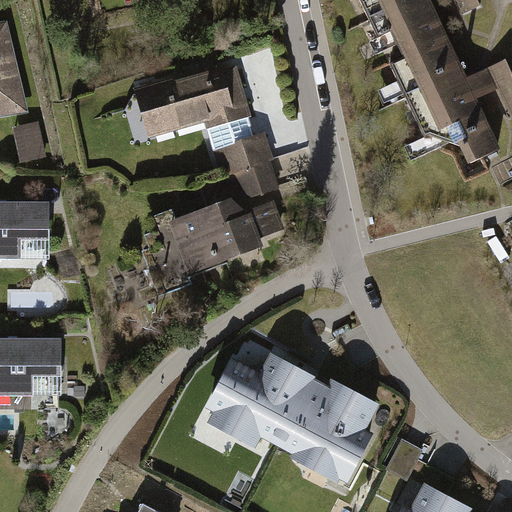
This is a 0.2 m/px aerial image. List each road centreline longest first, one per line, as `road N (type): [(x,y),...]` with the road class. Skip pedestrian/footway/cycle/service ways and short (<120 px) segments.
road 1 (residential): [(76,511),(110,440),(216,331),(354,251)]
road 2 (residential): [(511,481),(479,458),(400,368),(354,251)]
road 3 (residential): [(354,251),(303,0)]
road 4 (residential): [(354,251),(511,213)]
